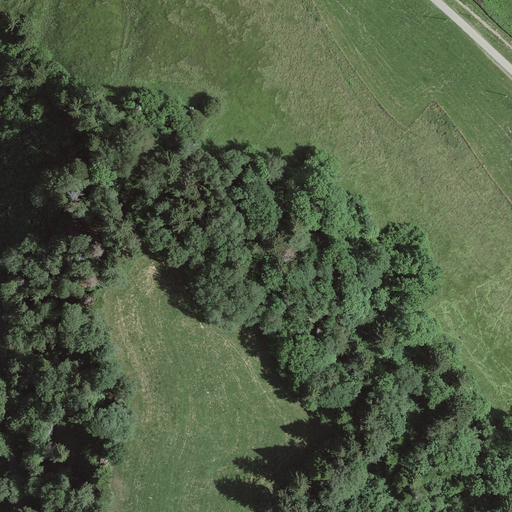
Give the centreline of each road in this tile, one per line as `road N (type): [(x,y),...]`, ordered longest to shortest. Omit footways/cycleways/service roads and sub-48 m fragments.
road 1 (track): [(299,0),(351,83),(437,292),(511,407)]
road 2 (track): [(23,511),(0,299)]
